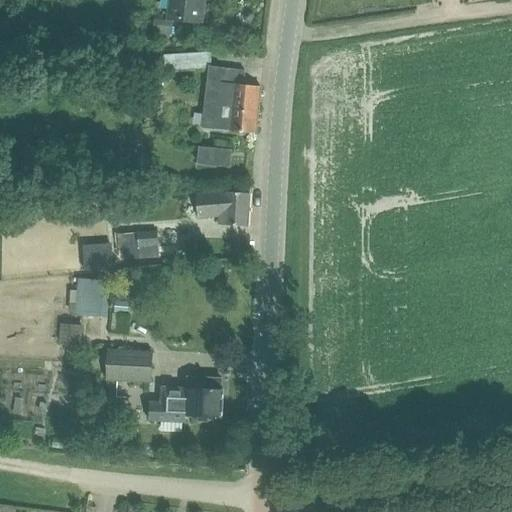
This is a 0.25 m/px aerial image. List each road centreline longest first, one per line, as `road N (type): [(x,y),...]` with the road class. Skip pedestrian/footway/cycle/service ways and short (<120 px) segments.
road 1 (track): [(0,464),(295,509),(511,488)]
road 2 (tertiary): [(262,511),(269,215),(293,0)]
road 3 (track): [(286,48),(511,16)]
